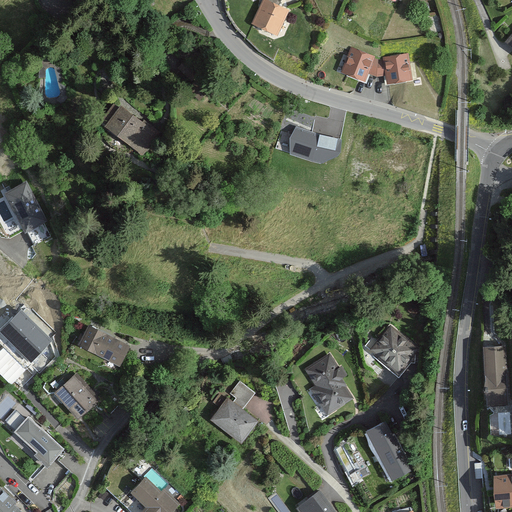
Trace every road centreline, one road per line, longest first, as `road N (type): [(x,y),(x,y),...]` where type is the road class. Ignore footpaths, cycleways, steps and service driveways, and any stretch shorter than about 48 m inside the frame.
road 1 (residential): [(417,239),(324,282),(238,345),(179,370),(114,429),(70,511)]
road 2 (tertiary): [(466,511),(459,374),(486,180)]
road 3 (tertiary): [(207,7),(236,50),(270,75),(495,153)]
